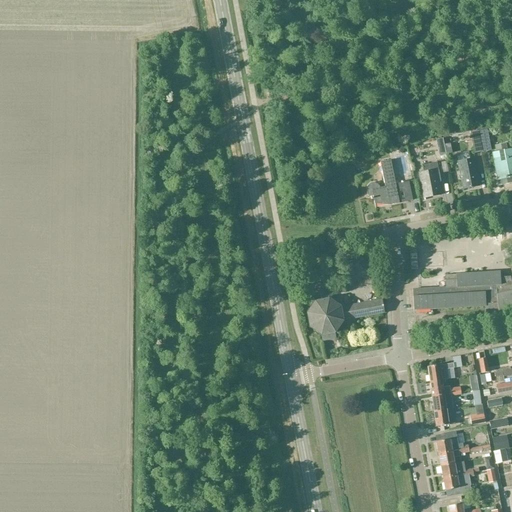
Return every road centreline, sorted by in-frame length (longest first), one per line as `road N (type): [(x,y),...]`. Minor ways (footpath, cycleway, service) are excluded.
road 1 (secondary): [(290,377),(219,0)]
road 2 (residential): [(399,357),(390,232),(511,209)]
road 3 (residential): [(427,511),(399,357)]
road 4 (secondary): [(315,511),(290,377)]
